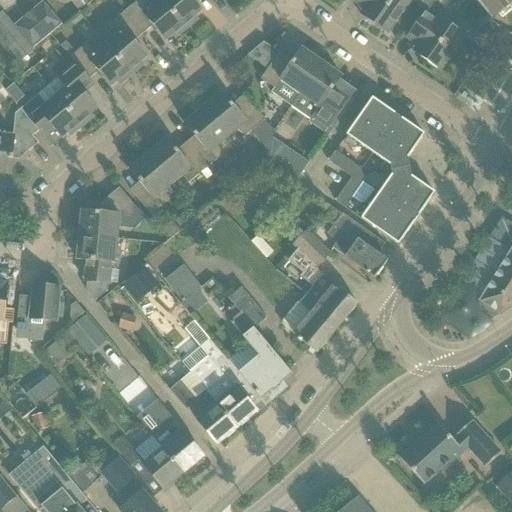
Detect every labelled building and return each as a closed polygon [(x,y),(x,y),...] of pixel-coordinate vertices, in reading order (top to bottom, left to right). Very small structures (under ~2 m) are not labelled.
[(68,0),(78,11),(90,1),(90,0),(68,0)] [(186,30),(161,0),(158,0),(150,7),(144,0),(138,0),(125,12),(143,34),(153,26),(166,41),(172,36),(175,39),(186,30)] [(161,0),(186,30),(198,20),(195,17),(201,12),(191,0),(161,0)] [(388,35),(399,18),(411,0),(354,0),(354,2),(371,15),(367,20),(388,35)] [(511,0),(474,0),(487,16),(491,21),(511,3),(511,0)] [(43,2),(14,26),(33,49),(61,25),(43,2)] [(465,36),(449,25),(438,17),(436,19),(426,11),(418,23),(406,39),(424,51),(420,57),(440,72),(465,36)] [(106,44),(132,76),(143,66),(140,63),(146,57),(134,42),(143,34),(125,12),(108,26),(116,36),(106,44)] [(487,16),(479,28),(492,37),(498,28),(491,21),(487,16)] [(0,18),(0,38),(19,62),(30,54),(28,52),(0,18)] [(66,41),(60,46),(69,57),(75,52),(66,41)] [(70,58),(75,64),(89,80),(89,79),(98,72),(111,87),(117,82),(120,85),(132,76),(106,44),(95,53),(88,43),(70,58)] [(260,80),(272,88),(269,93),(290,108),(299,95),(321,63),(301,49),(289,67),(275,58),(260,80)] [(299,95),(291,107),(310,120),(308,123),(324,134),(344,106),(329,95),(332,91),(341,77),(321,63),(299,95)] [(66,88),(56,96),(82,127),(94,118),(91,115),(97,109),(84,94),(94,85),(89,79),(89,80),(75,64),(58,78),(66,88)] [(203,109),(227,139),(236,131),(245,137),(265,120),(248,100),(236,110),(222,93),(203,109)] [(20,110),(38,132),(39,132),(49,123),(62,139),(68,134),(71,137),(82,127),(56,96),(46,105),(38,95),(20,110)] [(408,159),(424,135),(372,99),(346,136),(362,148),(390,167),(391,176),(379,194),(372,203),(361,220),(398,246),(416,220),(435,194),(411,177),(408,159)] [(189,149),(206,169),(211,165),(216,161),(220,158),(221,151),(217,147),(227,139),(203,109),(184,125),(198,142),(189,149)] [(38,132),(20,110),(15,115),(13,137),(0,135),(0,174),(11,175),(13,153),(20,154),(26,149),(28,152),(39,144),(33,137),(38,132)] [(201,174),(206,169),(189,149),(181,156),(166,139),(148,155),(172,185),(182,177),(188,185),(201,174)] [(273,139),(270,153),(280,164),(291,177),(296,182),(308,164),(273,139)] [(345,209),(356,192),(363,183),(361,170),(335,152),(328,162),(351,179),(335,202),(345,209)] [(291,177),(280,164),(270,153),(260,162),(282,185),(291,177)] [(155,199),(172,185),(148,155),(129,171),(143,188),(134,195),(143,206),(150,215),(161,207),(155,199)] [(207,181),(212,176),(206,169),(201,174),(207,181)] [(79,236),(117,240),(119,217),(132,218),(133,205),(132,204),(119,189),(107,198),(110,201),(104,206),(103,214),(81,212),(79,236)] [(232,193),(220,204),(232,216),(244,206),(232,193)] [(344,259),(358,268),(374,280),(387,262),(373,251),(380,241),(342,215),(330,231),(327,235),(337,243),(332,249),(345,258),(344,259)] [(172,222),(163,230),(170,238),(179,230),(172,222)] [(292,246),(316,270),(331,255),(307,231),(292,246)] [(115,264),(117,240),(79,236),(77,260),(87,261),(85,282),(87,283),(86,291),(95,302),(108,291),(109,285),(111,264),(115,264)] [(499,317),(511,307),(511,251),(489,288),(477,308),(476,313),(478,317),(485,321),(491,321),(499,317)] [(197,290),(200,288),(183,266),(164,281),(181,303),(186,299),(197,290)] [(314,286),(306,296),(316,305),(317,303),(341,324),(357,305),(326,279),(319,273),(315,276),(309,283),(314,286)] [(0,344),(2,345),(5,324),(9,324),(11,311),(2,310),(6,283),(0,282),(0,344)] [(146,311),(159,301),(143,282),(130,292),(146,311)] [(28,340),(42,341),(43,321),(57,323),(57,318),(62,319),(63,304),(59,304),(60,288),(32,286),(31,298),(19,297),(17,317),(16,325),(30,326),(28,340)] [(228,299),(240,313),(253,329),(266,319),(241,288),(228,299)] [(181,303),(180,304),(189,314),(205,301),(197,290),(186,299),(181,303)] [(317,303),(316,305),(306,296),(298,305),(296,303),(279,323),(292,334),(301,341),(308,347),(316,354),(341,324),(317,303)] [(71,308),(70,320),(74,323),(84,314),(76,304),(71,308)] [(291,375),(288,371),(278,359),(253,329),(240,313),(229,322),(258,356),(238,373),(238,375),(252,391),(265,407),(287,389),(282,382),(291,375)] [(119,329),(132,332),(136,317),(122,315),(119,329)] [(66,331),(88,357),(107,342),(85,316),(66,331)] [(60,339),(46,351),(54,360),(68,349),(60,339)] [(214,403),(237,430),(257,413),(235,386),(233,387),(229,383),(238,375),(238,373),(221,354),(211,363),(222,376),(206,391),(216,402),(214,403)] [(196,400),(179,381),(170,388),(184,405),(189,406),(196,400)] [(237,430),(214,403),(195,419),(218,446),(237,430)] [(35,432),(48,428),(44,412),(30,416),(35,432)] [(161,429),(152,436),(162,449),(183,475),(204,458),(191,442),(182,432),(173,420),(172,421),(161,429)] [(438,425),(400,459),(424,486),(454,458),(456,460),(468,449),(485,468),(500,454),(471,422),(456,436),(458,438),(453,442),(438,425)] [(122,438),(113,446),(130,468),(138,461),(140,460),(139,458),(122,438)] [(43,447),(9,476),(38,511),(80,511),(72,502),(82,494),(69,479),(54,461),(43,447)] [(164,491),(183,475),(162,449),(142,465),(164,491)] [(159,511),(143,493),(146,491),(134,477),(119,459),(102,474),(118,492),(122,489),(132,500),(120,511),(159,511)] [(87,462),(69,479),(82,494),(101,478),(87,462)] [(511,503),(511,472),(497,486),(511,503)] [(0,480),(0,511),(16,499),(0,480)] [(369,511),(357,498),(340,511),(369,511)]
